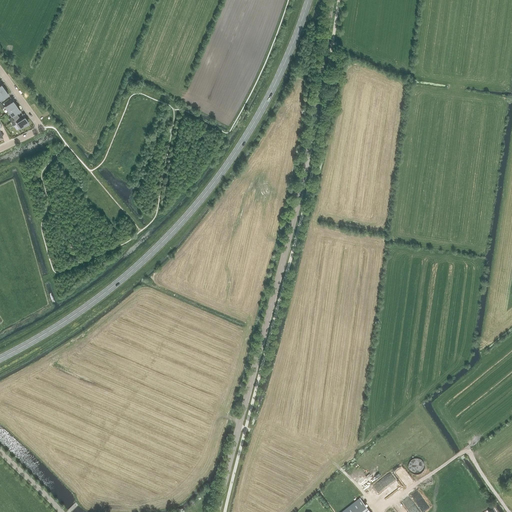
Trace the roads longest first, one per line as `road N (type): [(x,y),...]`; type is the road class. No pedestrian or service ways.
road 1 (tertiary): [(217,511),(296,206),(330,0)]
road 2 (primary): [(0,358),(114,285),(210,187),(265,102),(308,0)]
